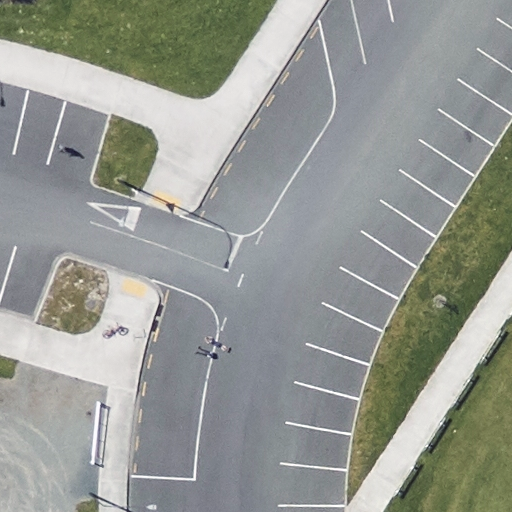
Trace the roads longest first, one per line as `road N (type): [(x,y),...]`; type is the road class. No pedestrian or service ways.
road 1 (residential): [(287,289),(334,193),(457,0)]
road 2 (residential): [(0,194),(287,289)]
road 3 (residential): [(287,289),(248,416),(240,511)]
